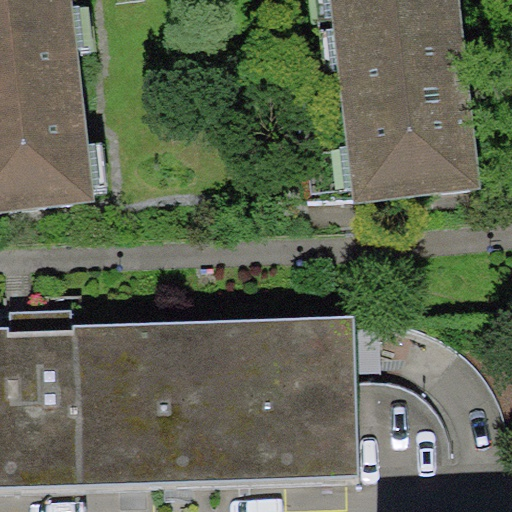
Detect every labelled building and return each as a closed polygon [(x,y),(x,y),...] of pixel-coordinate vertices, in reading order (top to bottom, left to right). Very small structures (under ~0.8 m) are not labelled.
[(0,0),(0,18),(62,11),(61,0),(0,0)] [(337,0),(341,31),(451,19),(448,0),(337,0)] [(0,213),(85,203),(62,11),(0,18),(0,213)] [(451,19),(341,31),(352,125),(299,131),(308,204),(470,190),(455,53),(451,19)] [(0,500),(353,489),(348,330),(15,340),(0,340),(0,500)]
